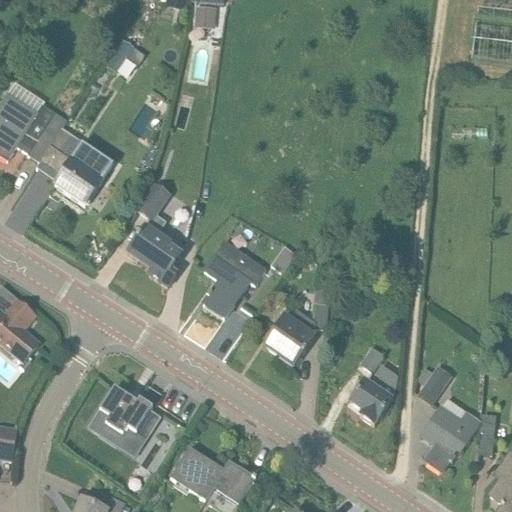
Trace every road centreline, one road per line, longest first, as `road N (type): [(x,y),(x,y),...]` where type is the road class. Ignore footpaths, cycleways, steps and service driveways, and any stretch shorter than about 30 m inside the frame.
road 1 (secondary): [(411,511),(111,316)]
road 2 (residential): [(28,511),(34,449),(111,316)]
road 3 (secondary): [(111,316),(0,248)]
